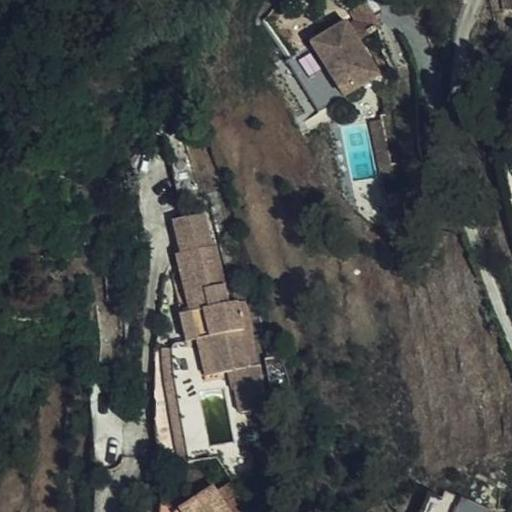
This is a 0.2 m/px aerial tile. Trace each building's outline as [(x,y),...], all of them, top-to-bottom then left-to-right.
[(358,25),(321,50),(357,100),(387,79),(365,49),(382,37),(363,9),(352,17),(358,25)] [(357,100),(321,50),(296,68),(332,118),(357,100)] [(385,127),(377,128),(385,187),(394,186),(385,127)] [(182,320),(188,350),(195,387),(223,381),(226,395),(223,396),(228,423),(257,416),(249,373),(245,374),(242,335),(238,311),(221,314),(208,254),(206,254),(198,220),(168,226),(174,261),(171,262),(177,296),(182,320)] [(166,297),(171,322),(182,320),(177,296),(166,297)] [(177,351),(188,350),(182,320),(171,322),(177,351)] [(163,394),(173,461),(193,457),(178,357),(161,358),(163,394)] [(166,474),(175,473),(174,465),(173,461),(163,394),(161,358),(152,358),(156,412),(166,474)] [(175,473),(194,470),(193,462),(174,465),(175,473)] [(493,511),(495,508),(438,489),(430,511),(493,511)] [(185,511),(230,511),(229,510),(226,511),(224,511),(211,495),(185,511)]
